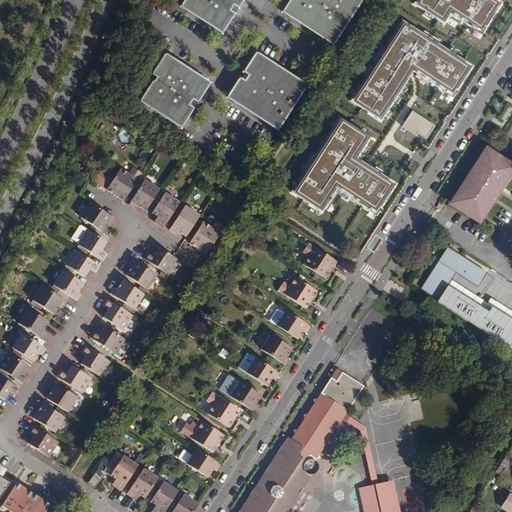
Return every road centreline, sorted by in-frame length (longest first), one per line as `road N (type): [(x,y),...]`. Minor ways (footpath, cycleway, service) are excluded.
road 1 (residential): [(511,54),(213,511)]
road 2 (residential): [(0,436),(139,223)]
road 3 (secondary): [(0,215),(103,0)]
road 4 (secondary): [(71,0),(0,150)]
road 5 (residential): [(107,511),(0,440)]
